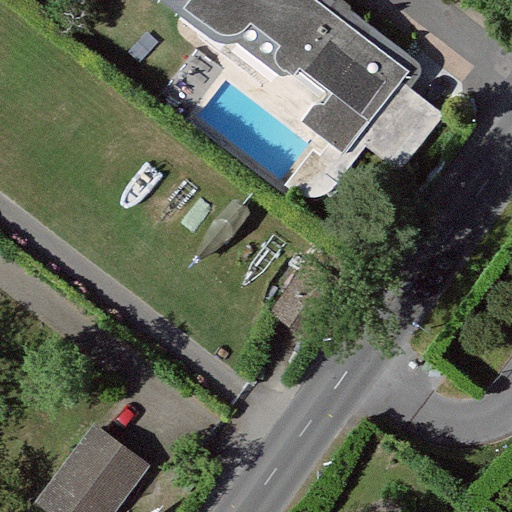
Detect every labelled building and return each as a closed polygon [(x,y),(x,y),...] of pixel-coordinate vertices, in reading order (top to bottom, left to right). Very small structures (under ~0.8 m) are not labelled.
[(163,0),(214,40),(226,45),(241,44),(283,76),(292,74),(278,62),(282,48),(253,25),(243,34),(223,34),(188,8),(194,0),(163,0)] [(346,156),(411,72),(317,0),(194,0),(188,8),(223,34),(243,34),(253,25),(282,48),(278,62),(292,74),(296,77),(303,69),(336,95),(328,106),(316,106),(303,122),(332,145),(346,156)] [(418,62),(338,0),(317,0),(411,72),(346,156),(332,145),(323,155),(316,151),(289,188),(296,194),(309,198),(323,195),(333,191),(368,147),(413,89),(421,80),(423,69),(418,62)] [(446,116),(413,89),(368,147),(404,173),(446,116)] [(310,341),(349,287),(312,260),(273,314),(310,341)] [(117,511),(153,465),(99,424),(41,502),(54,511),(117,511)]
